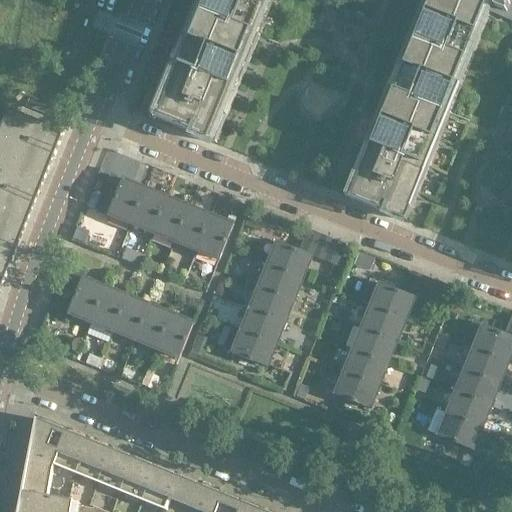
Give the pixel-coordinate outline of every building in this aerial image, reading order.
[(209,141),(216,144),(259,36),(258,36),(272,0),(201,0),(197,12),(196,11),(157,106),(158,106),(153,119),(209,141)] [(511,0),(424,0),(388,88),(387,88),(344,196),(350,198),(406,221),(411,209),(412,209),(451,114),(450,113),(490,13),(511,20),(511,0)] [(29,99),(16,94),(15,93),(15,94),(12,101),(13,101),(26,107),(29,99)] [(64,132),(8,109),(0,126),(0,285),(2,287),(64,132)] [(101,201),(96,211),(131,225),(146,189),(111,175),(102,197),(101,201)] [(146,189),(131,225),(154,234),(169,198),(146,189)] [(93,193),(87,207),(96,211),(101,201),(102,197),(93,193)] [(190,207),(169,198),(154,234),(175,243),(190,207)] [(212,216),(190,207),(175,243),(197,252),(212,216)] [(234,225),(212,216),(197,252),(219,261),(234,225)] [(250,216),(246,227),(260,233),(264,222),(250,216)] [(89,233),(76,227),(71,239),(85,245),(89,233)] [(308,231),(299,252),(311,256),(320,236),(308,231)] [(311,256),(313,257),(323,261),(332,241),(320,236),(311,256)] [(332,241),(323,261),(336,266),(344,246),(332,241)] [(277,243),(268,265),(304,279),(313,257),(311,256),(299,252),(277,243)] [(354,265),(370,272),(375,261),(359,254),(354,265)] [(268,265),(260,286),(295,301),(304,279),(268,265)] [(171,276),(174,269),(167,266),(164,273),(171,276)] [(410,273),(402,293),(414,298),(422,277),(410,273)] [(422,277),(414,298),(415,298),(427,302),(434,282),(422,277)] [(106,288),(83,279),(69,314),(92,324),(106,288)] [(414,298),(402,293),(373,281),(364,304),(370,306),(406,320),(415,298),(414,298)] [(434,282),(427,302),(439,307),(447,287),(434,282)] [(260,286),(250,309),(286,323),(295,301),(260,286)] [(106,288),(92,324),(114,332),(128,297),(106,288)] [(128,297),(114,332),(136,341),(150,306),(128,297)] [(463,305),(454,301),(449,312),(458,316),(463,305)] [(150,306),(136,341),(157,350),(171,314),(150,306)] [(370,306),(361,328),(398,343),(406,320),(370,306)] [(250,309),(242,330),(278,345),(286,323),(250,309)] [(171,314),(157,350),(180,358),(193,323),(171,314)] [(510,363),(511,357),(511,337),(506,335),(474,322),(465,344),(474,348),(510,363)] [(269,367),(278,345),(242,330),(233,327),(225,350),(232,353),(269,367)] [(361,328),(352,350),(389,365),(398,343),(361,328)] [(438,333),(434,344),(447,349),(451,338),(438,333)] [(199,337),(195,346),(207,351),(211,341),(199,337)] [(474,348),(465,370),(501,385),(510,363),(474,348)] [(95,350),(89,366),(99,369),(104,354),(95,350)] [(352,350),(344,372),(380,387),(389,365),(352,350)] [(465,370),(456,391),(492,406),(501,385),(465,370)] [(380,387),(344,372),(335,394),(371,409),(380,387)] [(153,390),(157,379),(147,375),(143,386),(153,390)] [(421,377),(415,391),(424,395),(430,380),(421,377)] [(301,385),(296,397),(305,401),(310,388),(301,385)] [(456,391),(447,413),(483,428),(492,406),(456,391)] [(483,428),(447,413),(438,436),(474,450),(483,428)] [(30,456),(54,465),(68,431),(48,423),(48,424),(36,419),(30,456)] [(421,449),(426,437),(401,426),(396,438),(421,449)] [(68,431),(54,465),(76,474),(90,440),(68,431)] [(90,440),(76,474),(98,483),(112,449),(90,440)] [(112,449),(98,483),(121,492),(135,458),(112,449)] [(23,493),(48,498),(54,465),(30,456),(23,493)] [(121,492),(143,502),(157,467),(135,458),(121,492)] [(157,467),(143,502),(167,511),(171,500),(180,477),(157,467)] [(181,504),(200,511),(216,511),(224,495),(191,481),(180,477),(171,500),(181,504)] [(74,502),(48,498),(23,493),(19,511),(78,511),(80,507),(74,506),(74,502)] [(266,511),(224,495),(216,511),(266,511)]
